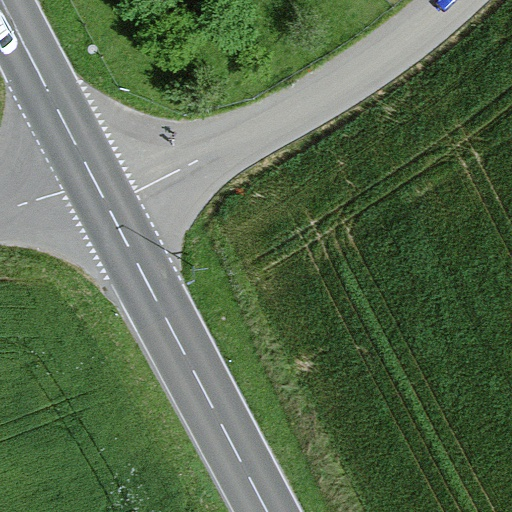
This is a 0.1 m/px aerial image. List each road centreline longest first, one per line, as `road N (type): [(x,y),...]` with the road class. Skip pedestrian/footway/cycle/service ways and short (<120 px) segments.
road 1 (unclassified): [(113,216),(388,53),(453,0)]
road 2 (secondary): [(113,216),(269,511)]
road 3 (secondary): [(0,4),(95,180)]
